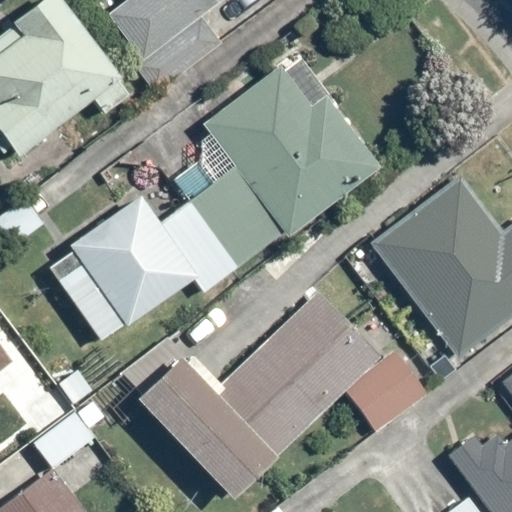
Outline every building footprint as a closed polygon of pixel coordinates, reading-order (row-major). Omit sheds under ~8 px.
[(118,80),(55,0),(40,0),(8,26),(18,39),(0,52),(0,142),(15,161),(118,80)] [(122,0),(102,16),(139,63),(221,0),(122,0)] [(276,68),(199,125),(283,237),(375,168),(323,99),(308,110),(276,68)] [(457,177),(367,245),(455,358),(511,314),(511,223),(500,233),(457,177)] [(0,205),(0,234),(6,244),(40,223),(21,192),(0,205)] [(137,199),(65,248),(122,330),(194,280),(137,199)] [(185,354),(132,404),(227,502),(378,357),(316,292),(216,387),(185,354)] [(0,368),(9,362),(0,349),(0,368)] [(471,436),(443,458),(485,511),(511,511),(511,374),(499,384),(511,400),(511,440),(503,447),(494,436),(479,447),(471,436)] [(0,511),(80,511),(49,469),(0,505),(0,511)]
